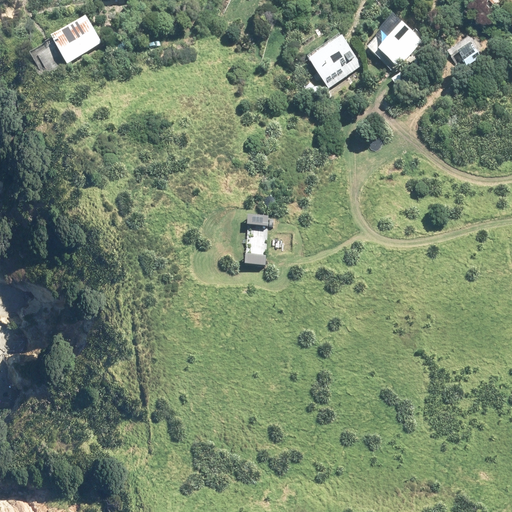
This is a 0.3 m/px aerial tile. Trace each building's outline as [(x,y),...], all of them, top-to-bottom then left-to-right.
[(100,44),(81,16),(27,53),(40,71),(64,68),(100,44)] [(392,17),(367,47),(398,73),(423,43),(392,17)] [(340,33),(307,58),(330,88),(362,63),(340,33)] [(487,63),(469,37),(444,54),(462,80),(487,63)] [(247,214),(246,223),(265,225),(266,216),(247,214)] [(243,255),(242,264),(262,266),(263,257),(243,255)]
